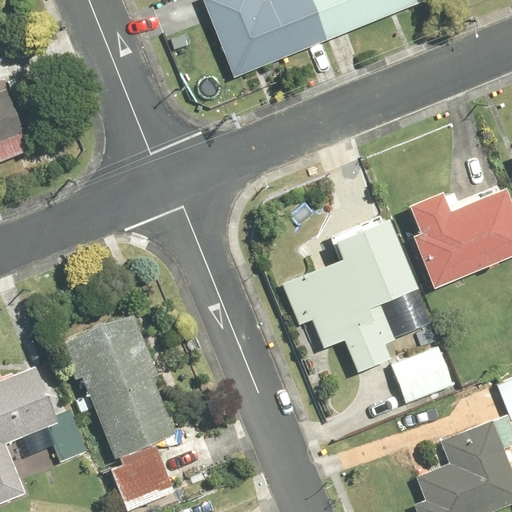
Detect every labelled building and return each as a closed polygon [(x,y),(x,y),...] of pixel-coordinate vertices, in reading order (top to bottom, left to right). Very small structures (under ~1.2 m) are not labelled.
[(256,0),(210,19),(232,75),(325,39),(422,1),(421,0),(256,0)] [(0,160),(29,149),(5,87),(0,88),(0,160)] [(441,186),(405,199),(417,228),(410,230),(431,284),(511,251),(511,204),(503,181),(448,203),(441,186)] [(387,213),(333,235),(341,256),(281,279),(297,321),(310,316),(322,345),(342,337),(354,368),(387,355),(381,341),(393,336),(381,304),(368,309),(366,303),(415,284),(387,213)] [(130,307),(54,338),(70,377),(79,373),(112,455),(174,430),(151,373),(156,371),(130,307)] [(431,347),(384,366),(399,405),(447,386),(431,347)] [(35,362),(0,375),(0,500),(24,492),(4,442),(58,421),(35,362)] [(511,366),(492,374),(506,411),(511,408),(511,366)] [(331,393),(312,402),(322,422),(341,414),(331,393)] [(511,429),(505,412),(439,436),(447,460),(412,473),(421,498),(410,502),(414,511),(479,511),(511,500),(511,473),(502,446),(511,441),(511,429)]
